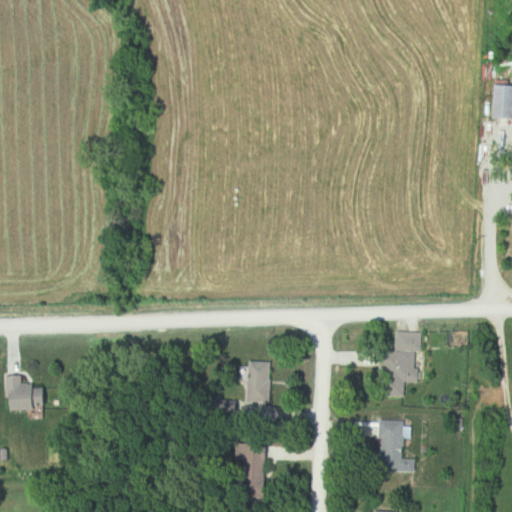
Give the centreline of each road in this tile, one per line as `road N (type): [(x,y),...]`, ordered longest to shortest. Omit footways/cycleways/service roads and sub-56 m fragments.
road 1 (residential): [(511,305),(292,325),(0,326)]
road 2 (residential): [(318,511),(327,323)]
